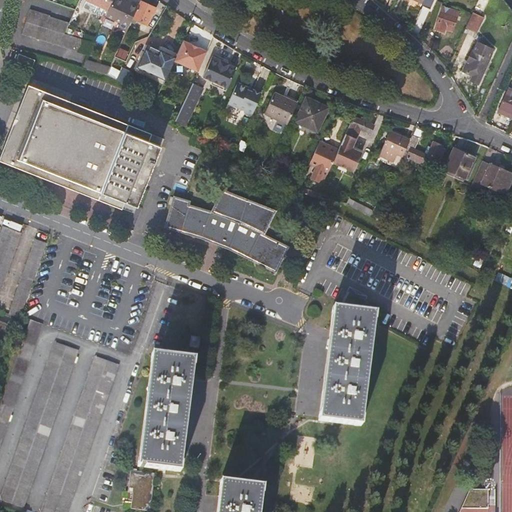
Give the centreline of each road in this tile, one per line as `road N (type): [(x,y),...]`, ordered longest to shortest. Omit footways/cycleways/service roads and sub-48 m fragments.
road 1 (unclassified): [(0,199),(295,319)]
road 2 (residential): [(179,0),(306,72),(379,103),(463,125)]
road 3 (residential): [(463,125),(403,26),(350,0)]
